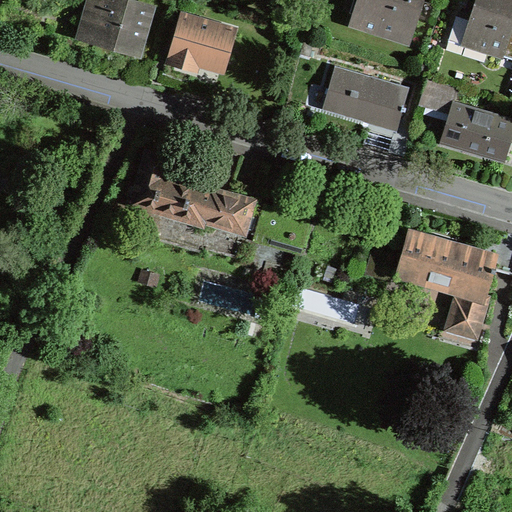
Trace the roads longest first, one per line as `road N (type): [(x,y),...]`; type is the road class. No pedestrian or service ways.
road 1 (residential): [(0,57),(511,205)]
road 2 (track): [(437,511),(511,350)]
